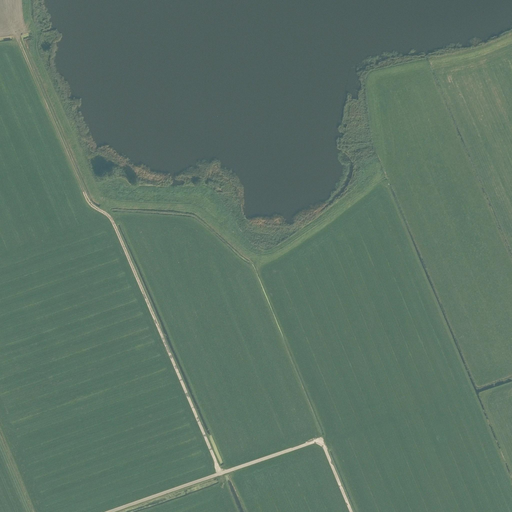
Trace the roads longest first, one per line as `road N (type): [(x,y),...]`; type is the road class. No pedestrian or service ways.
road 1 (track): [(220,473),(113,223),(90,204),(17,38)]
road 2 (track): [(110,511),(315,441),(351,511)]
